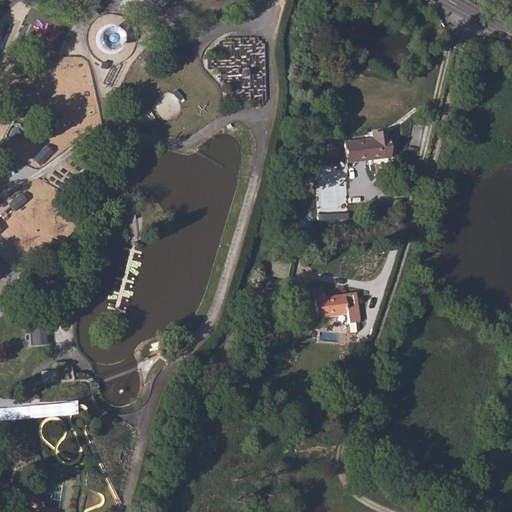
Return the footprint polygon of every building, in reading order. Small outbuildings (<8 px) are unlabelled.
[(57,53),(67,28),(37,17),(28,43),(57,53)] [(103,20),(94,37),(111,45),(119,28),(103,20)] [(325,136),(326,156),(370,155),(370,129),(353,129),(352,135),(325,136)] [(40,165),(53,151),(46,145),(33,158),(40,165)] [(53,185),(65,174),(57,163),(44,174),(53,185)] [(15,211),(27,200),(17,189),(5,200),(15,211)] [(262,260),(276,260),(276,235),(262,235),(262,260)] [(303,284),(314,285),(314,275),(303,275),(303,284)] [(303,284),(302,291),(293,290),(293,303),(331,305),(331,317),(342,317),(344,289),(334,288),(334,286),(314,285),(303,284)] [(31,344),(46,344),(46,327),(31,327),(31,344)] [(42,379),(55,378),(54,370),(42,370),(42,379)]
